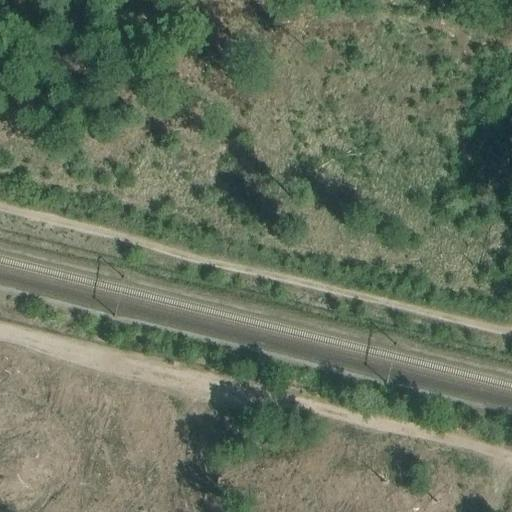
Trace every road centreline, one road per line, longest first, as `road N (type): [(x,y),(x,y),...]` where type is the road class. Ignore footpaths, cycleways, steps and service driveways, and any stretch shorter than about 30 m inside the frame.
road 1 (track): [(0,206),(197,261),(511,332)]
road 2 (track): [(511,451),(0,328)]
